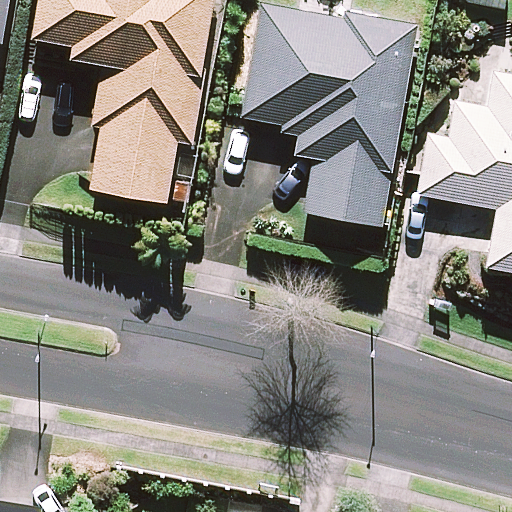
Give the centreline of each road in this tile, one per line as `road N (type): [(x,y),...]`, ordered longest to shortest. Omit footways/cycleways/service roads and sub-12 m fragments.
road 1 (tertiary): [(511,443),(235,365)]
road 2 (tertiary): [(0,279),(128,301),(235,365)]
road 3 (tertiary): [(235,365),(112,389),(0,369)]
